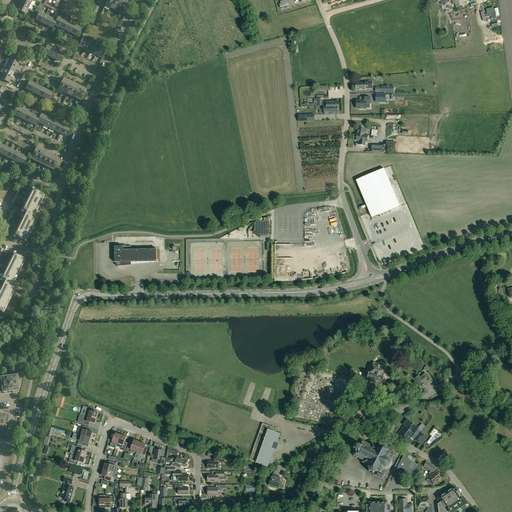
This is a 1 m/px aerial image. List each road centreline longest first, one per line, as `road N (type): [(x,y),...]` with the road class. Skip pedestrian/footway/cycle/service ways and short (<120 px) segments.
road 1 (residential): [(196,511),(195,454),(112,422),(87,511)]
road 2 (secondary): [(13,501),(76,299)]
road 3 (secondary): [(106,295),(310,291)]
road 4 (unclassified): [(344,202),(349,88),(323,14)]
road 5 (unclassified): [(358,415),(410,406),(511,351)]
road 6 (residential): [(1,127),(30,68),(55,78),(68,61),(102,76)]
road 7 (residential): [(254,511),(286,427),(341,435)]
